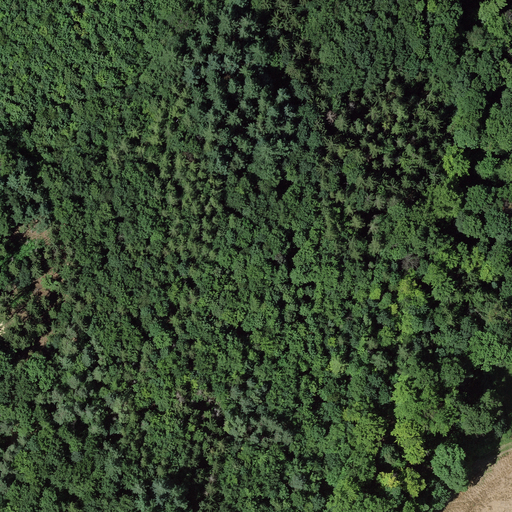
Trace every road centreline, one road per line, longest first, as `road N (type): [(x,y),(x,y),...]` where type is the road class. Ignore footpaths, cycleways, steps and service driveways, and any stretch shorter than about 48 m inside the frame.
road 1 (track): [(324,511),(316,166),(295,101),(253,14),(238,0)]
road 2 (track): [(511,98),(461,159),(428,319),(418,480),(455,457),(511,443)]
road 3 (track): [(0,143),(41,183),(62,245),(48,395),(13,480)]
road 4 (track): [(0,333),(12,435),(4,511)]
